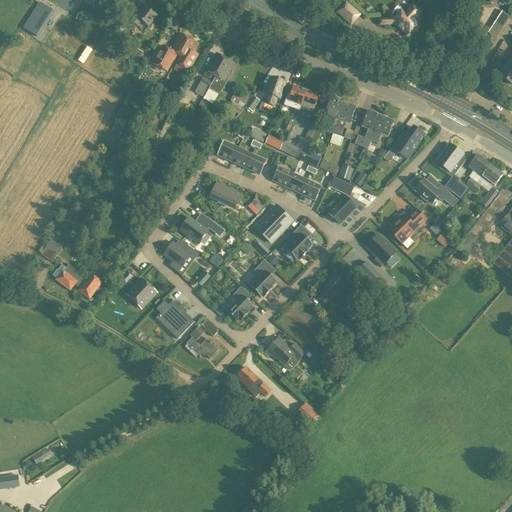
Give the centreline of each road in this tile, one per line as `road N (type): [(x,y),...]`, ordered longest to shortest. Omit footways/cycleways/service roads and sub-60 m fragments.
road 1 (residential): [(340,242),(310,213),(205,169),(148,254),(242,341)]
road 2 (residential): [(25,285),(196,382),(242,341)]
road 3 (primary): [(462,109),(296,27)]
road 4 (unclassified): [(451,124),(284,48)]
road 5 (residential): [(340,242),(451,124)]
road 6 (residential): [(242,341),(340,242)]
